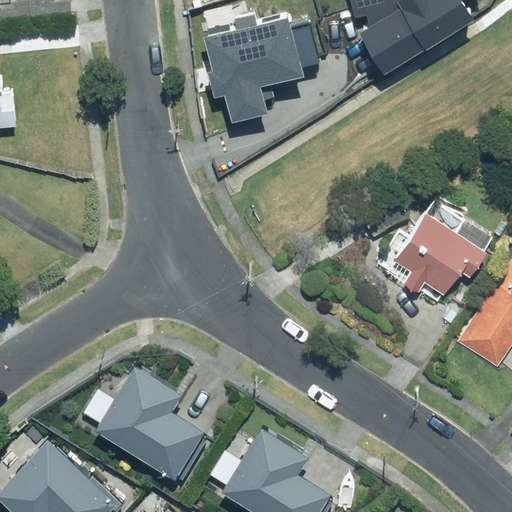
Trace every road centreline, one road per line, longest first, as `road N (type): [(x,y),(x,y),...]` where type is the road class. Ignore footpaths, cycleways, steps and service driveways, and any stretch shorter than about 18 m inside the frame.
road 1 (residential): [(188,251),(255,328),(431,445),(504,511)]
road 2 (residential): [(129,0),(149,149),(188,251)]
road 3 (residential): [(0,375),(188,251)]
